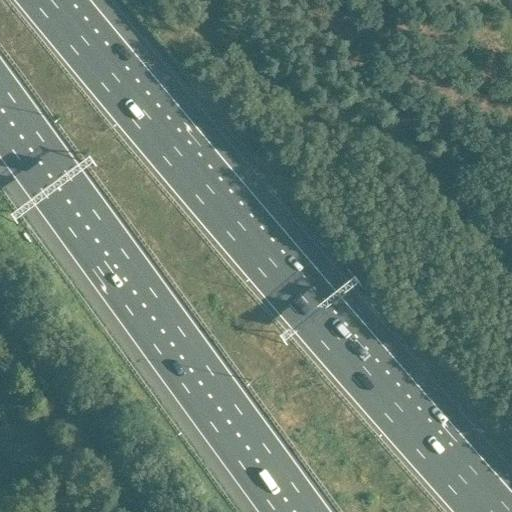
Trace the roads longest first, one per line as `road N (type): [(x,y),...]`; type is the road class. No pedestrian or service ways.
road 1 (motorway): [(487,511),(50,0)]
road 2 (motorway): [(0,89),(314,511)]
